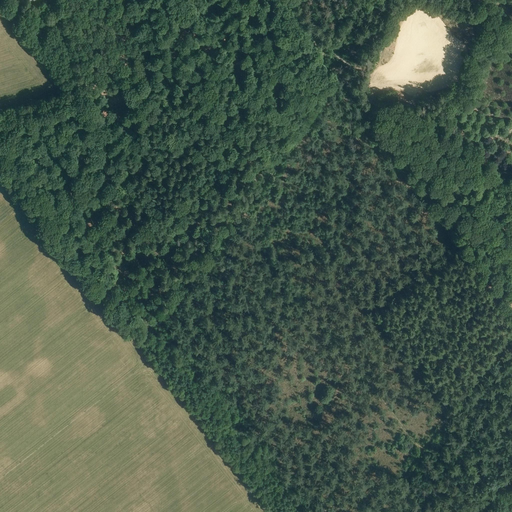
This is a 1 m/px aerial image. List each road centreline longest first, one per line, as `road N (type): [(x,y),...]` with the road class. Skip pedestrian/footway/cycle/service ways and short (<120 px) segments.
road 1 (track): [(285,0),(511,318)]
road 2 (track): [(373,511),(511,328)]
